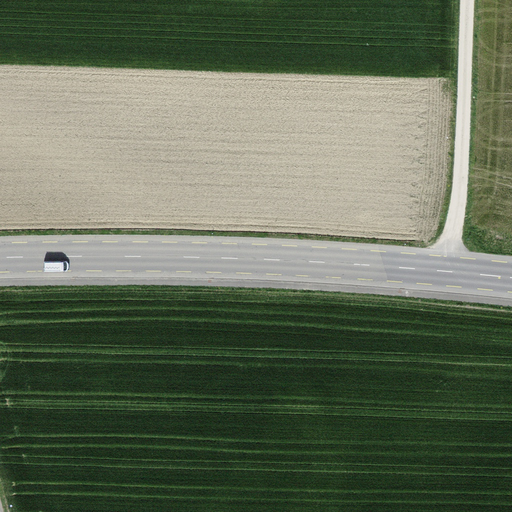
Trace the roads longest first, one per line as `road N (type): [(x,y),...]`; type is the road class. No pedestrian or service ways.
road 1 (secondary): [(0,257),(252,258),(511,279)]
road 2 (track): [(466,0),(436,272)]
